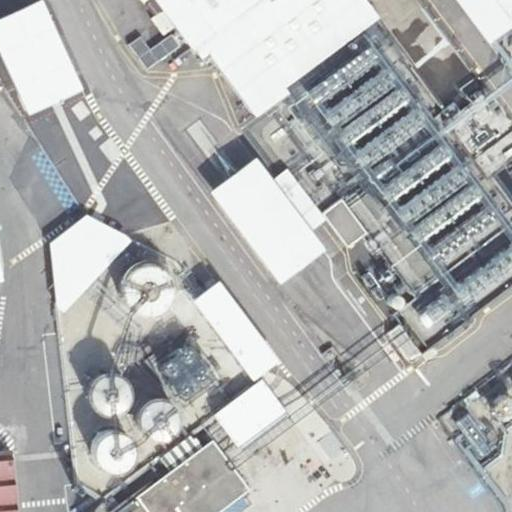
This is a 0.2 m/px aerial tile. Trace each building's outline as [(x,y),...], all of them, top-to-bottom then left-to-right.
[(153,0),(189,49),(254,0),(153,0)] [(365,0),(254,0),(189,49),(201,64),(215,53),(258,119),(382,23),(365,0)] [(362,54),(303,96),(301,103),(303,110),(308,112),(314,111),(374,67),(375,61),(372,56),(367,54),(362,54)] [(377,73),(319,116),(316,122),(319,129),(324,132),(330,131),(390,87),(390,81),(387,76),(382,73),(377,73)] [(392,93),(333,136),(331,142),(333,149),(338,152),(344,151),(404,107),(405,101),(402,96),(397,93),(392,93)] [(408,113),(350,156),(347,162),(350,169),(355,172),(361,171),(421,127),(421,121),(418,116),(413,113),(408,113)] [(28,225),(61,270),(128,221),(71,144),(29,174),(53,207),(28,225)] [(434,148),(375,191),(373,197),(375,204),(381,206),(386,206),(446,162),(447,156),(444,151),(439,148),(434,148)] [(260,156),(214,188),(281,281),(327,247),(260,156)] [(449,168),(390,211),(388,217),(390,224),(395,227),(401,226),(461,182),(462,176),(459,171),(454,168),(449,168)] [(463,189),(404,232),(402,238),(404,246),(410,248),(415,247),(475,203),(476,197),(473,192),(468,190),(463,189)] [(482,208),(423,251),(421,258),(423,265),(428,267),(434,266),(494,222),(495,216),(492,211),(487,209),(482,208)] [(511,246),(510,246),(451,289),(449,295),(451,303),(457,305),(462,304),(511,267),(511,246)] [(147,270),(136,268),(130,269),(123,273),(115,282),(112,294),(114,301),(119,310),(128,317),(136,319),(144,318),(151,315),(160,306),(163,299),(163,287),(154,274),(147,270)] [(435,299),(403,324),(403,330),(405,333),(409,336),(413,338),(447,312),(448,306),(445,301),(440,299),(435,299)] [(111,317),(100,316),(95,317),(85,323),(80,329),(77,337),(78,348),(83,358),(89,363),(101,366),(108,365),(116,362),(122,357),(125,350),(127,338),(125,331),(118,322),(111,317)] [(386,338),(405,360),(418,348),(399,327),(386,338)] [(193,364),(196,358),(194,352),(188,349),(182,351),(179,357),(181,363),(187,366),(193,364)] [(176,376),(179,370),(177,364),(171,361),(165,363),(162,369),(164,375),(170,378),(176,376)] [(208,385),(211,379),(209,373),(203,370),(196,372),(194,378),(196,384),(202,387),(208,385)] [(111,375),(103,375),(97,377),(90,381),(83,390),(81,398),(83,410),(87,416),(94,422),(101,425),(113,425),(120,421),(128,412),(131,401),(131,393),(127,386),(119,378),(111,375)] [(191,397),(194,391),(192,385),(186,382),(180,384),(177,390),(179,396),(185,399),(191,397)] [(221,446),(232,463),(284,428),(264,399),(212,433),(221,446)] [(498,411),(491,409),(489,410),(484,416),(484,423),(491,429),(497,429),(502,424),(502,415),(498,411)] [(141,423),(136,435),(142,446),(153,451),(165,445),(169,433),(164,422),(152,417),(141,423)] [(451,425),(465,444),(466,445),(470,445),(472,444),(474,442),(475,439),(474,437),(460,418),(457,417),(453,418),(450,422),(450,424),(451,425)] [(159,464),(169,480),(217,449),(221,446),(212,433),(211,431),(159,464)] [(107,438),(101,437),(96,438),(90,441),(84,448),(82,454),(83,463),(87,470),(91,474),(100,477),(106,477),(113,475),(119,468),(122,462),(122,453),(116,442),(107,438)] [(471,451),(484,469),(485,469),(489,470),(492,468),(494,466),(494,463),(492,461),(480,445),(477,444),(474,444),(472,447),(471,451)] [(169,480),(120,511),(210,511),(243,490),(217,449),(169,480)] [(10,511),(5,452),(0,452),(0,511),(10,511)] [(73,492),(55,495),(57,511),(71,511),(76,511),(73,492)]
